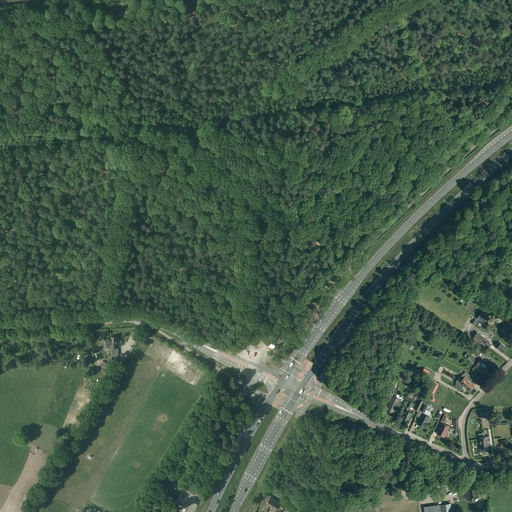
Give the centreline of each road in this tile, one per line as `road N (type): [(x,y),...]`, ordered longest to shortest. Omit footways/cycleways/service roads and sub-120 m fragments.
road 1 (track): [(0,298),(119,298),(245,328),(273,317),(374,224),(410,178)]
road 2 (unclassified): [(257,365),(270,338),(319,288),(511,117)]
road 3 (primary): [(511,134),(369,265),(284,376)]
road 4 (primary): [(303,385),(402,255),(511,152)]
road 5 (track): [(136,143),(195,157),(211,170),(214,204),(237,242),(244,348)]
road 6 (track): [(407,0),(213,122)]
road 7 (track): [(185,0),(0,27)]
road 8 (tertiary): [(0,326),(131,320),(178,333)]
road 9 (track): [(136,143),(103,319)]
road 10 (unclassified): [(254,372),(155,511)]
road 11 (primary): [(279,384),(210,511)]
road 12 (residential): [(287,511),(411,442)]
road 13 (track): [(0,120),(136,143)]
road 14 (primary): [(234,511),(298,393)]
road 15 (track): [(234,284),(185,271),(145,232),(121,225)]
road 16 (track): [(64,13),(136,122)]
road 17 (track): [(0,21),(123,0)]
road 18 (track): [(122,221),(0,215)]
road 19 (residential): [(466,465),(465,414),(511,363)]
